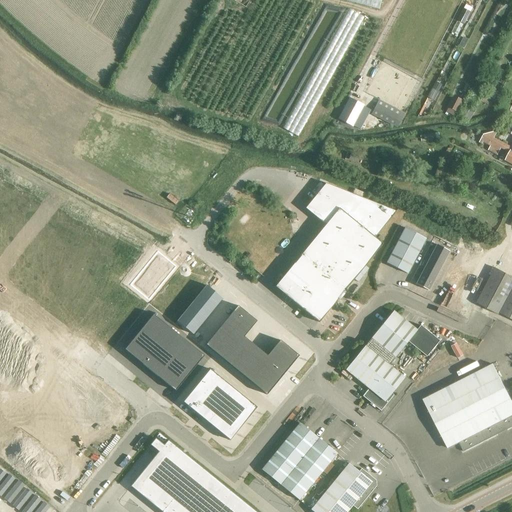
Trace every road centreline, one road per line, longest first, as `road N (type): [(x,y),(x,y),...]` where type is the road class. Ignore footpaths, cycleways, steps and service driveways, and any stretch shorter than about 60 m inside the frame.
road 1 (residential): [(312,379),(232,469),(168,422),(151,419),(79,511)]
road 2 (residential): [(499,339),(387,293),(330,354)]
road 3 (residential): [(431,511),(401,451),(312,379)]
road 4 (residential): [(330,354),(234,276)]
